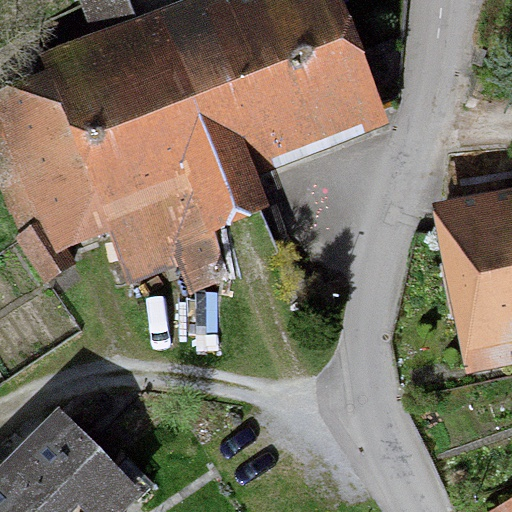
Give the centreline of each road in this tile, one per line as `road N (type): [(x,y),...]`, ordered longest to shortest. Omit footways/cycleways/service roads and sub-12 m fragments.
road 1 (unclassified): [(441,0),(371,313),(361,406),(419,511)]
road 2 (track): [(361,406),(121,364),(46,386),(0,431)]
